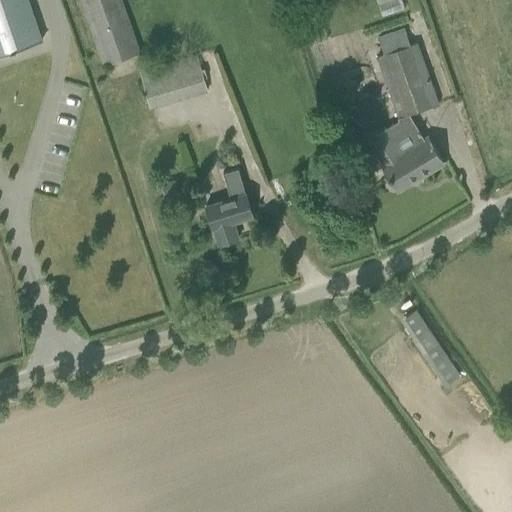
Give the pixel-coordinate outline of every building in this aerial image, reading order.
[(0,0),(0,54),(44,40),(30,0),(0,0)] [(122,0),(81,0),(103,63),(140,50),(122,0)] [(398,191),(443,163),(428,137),(425,139),(409,114),(438,104),(416,42),(410,44),(404,28),(378,37),(384,54),(378,56),(399,117),(400,119),(368,138),(384,163),(382,165),(398,191)] [(141,72),(151,106),(208,90),(198,56),(141,72)] [(359,117),(358,112),(355,107),(351,107),(346,109),(343,115),(344,120),(349,123),(355,123),(359,117)] [(165,196),(180,191),(177,179),(161,183),(165,196)] [(214,227),(219,244),(239,237),(238,236),(238,237),(233,220),(252,214),(252,215),(253,215),(246,193),(206,205),(213,227),(214,227)] [(420,306),(405,314),(445,384),(459,375),(420,306)]
